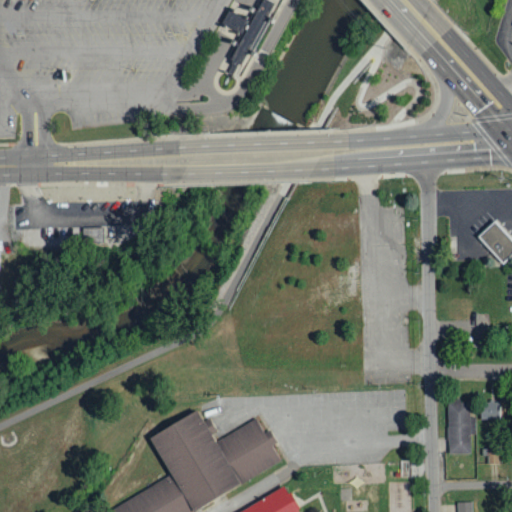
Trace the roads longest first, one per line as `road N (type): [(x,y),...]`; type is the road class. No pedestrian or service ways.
road 1 (residential): [(433,511),(428,161)]
road 2 (secondary): [(511,138),(473,132),(337,143)]
road 3 (secondary): [(341,168),(472,157),(511,143)]
road 4 (secondary): [(185,174),(341,168)]
road 5 (secondary): [(337,143),(181,148)]
road 6 (secondary): [(46,164),(58,174),(185,174)]
road 7 (primary): [(439,59),(447,101),(438,117),(369,140)]
road 8 (secondary): [(181,148),(59,155)]
